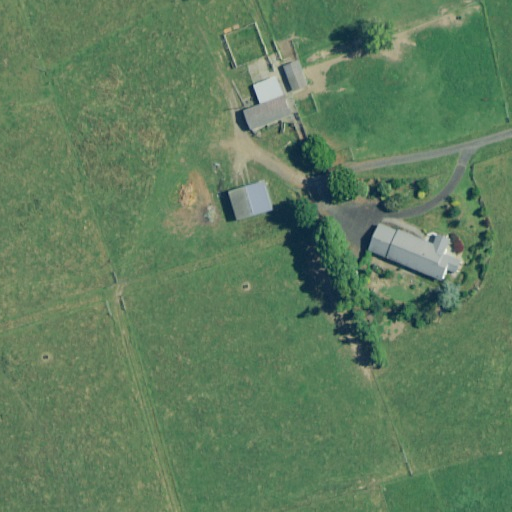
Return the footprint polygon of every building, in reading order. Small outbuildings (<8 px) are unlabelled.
[(309,87),(300,62),(286,67),(295,92),(309,87)] [(285,96),(278,77),(256,86),(263,105),(285,96)] [(294,116),(287,97),(247,112),(254,132),(294,116)] [(275,211),(267,182),(232,192),(240,221),(275,211)] [(436,246),(383,224),(371,251),(445,282),(450,270),(459,274),(465,261),(447,254),(453,241),(441,236),(436,246)]
